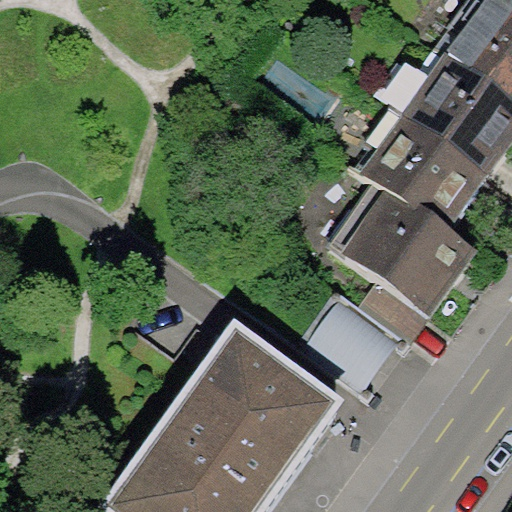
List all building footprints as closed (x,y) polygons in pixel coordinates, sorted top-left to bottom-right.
[(456,38),(441,59),(511,110),(511,24),(478,0),(472,0),(449,33),(456,38)] [(511,0),(478,0),(511,24),(511,0)] [(503,157),(511,144),(511,110),(441,59),(424,83),(417,78),(390,115),(484,183),(503,157)] [(456,222),(484,183),(390,115),(364,150),(371,155),(356,177),(381,195),(443,240),(456,222)] [(363,220),(356,214),(330,251),(377,286),(360,311),(409,346),(443,300),(471,260),(443,240),(381,195),(363,220)] [(360,311),(359,312),(234,221),(194,277),(367,404),(373,396),(366,391),(395,350),(403,355),(409,346),(360,311)] [(264,511),(306,455),(333,418),(236,346),(115,511),(264,511)]
